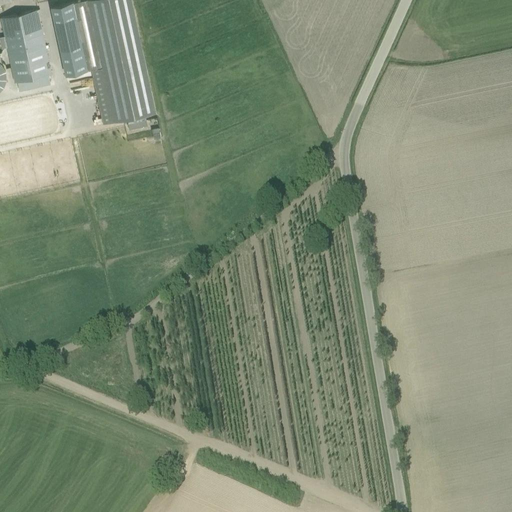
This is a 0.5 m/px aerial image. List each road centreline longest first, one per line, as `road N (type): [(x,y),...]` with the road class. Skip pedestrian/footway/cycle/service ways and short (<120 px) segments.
road 1 (unclassified): [(401,511),(346,147),(406,0)]
road 2 (track): [(364,511),(27,364),(2,364)]
